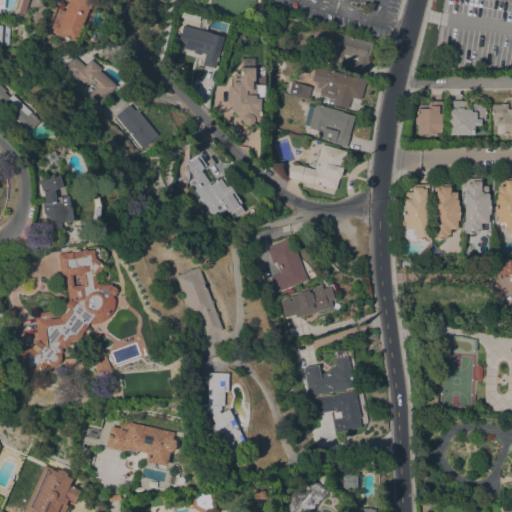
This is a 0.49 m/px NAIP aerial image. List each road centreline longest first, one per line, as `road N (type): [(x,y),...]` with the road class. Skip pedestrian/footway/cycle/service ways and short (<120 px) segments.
road 1 (residential): [(380,203),(293,206),(129,35),(121,0),(9,148),(22,168),(24,208),(0,238)]
road 2 (residential): [(403,511),(380,203),(415,0)]
road 3 (residential): [(383,153),(511,156)]
